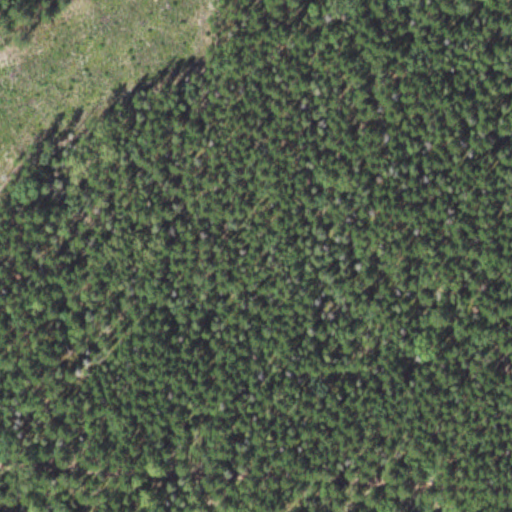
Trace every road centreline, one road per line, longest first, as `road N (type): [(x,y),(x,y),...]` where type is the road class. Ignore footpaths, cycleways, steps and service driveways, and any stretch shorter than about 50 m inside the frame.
road 1 (track): [(511,490),(0,468)]
road 2 (track): [(234,0),(225,35),(115,98),(49,157),(0,240)]
